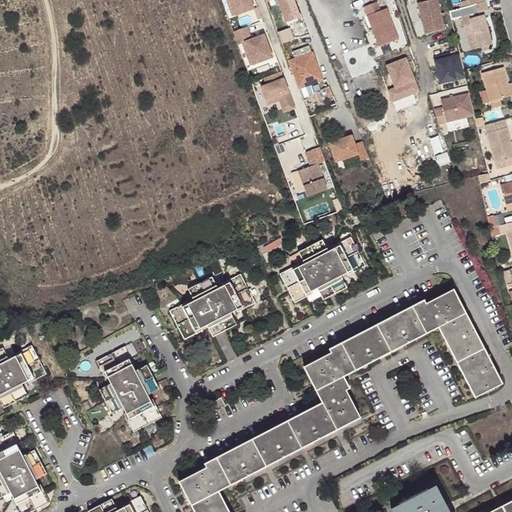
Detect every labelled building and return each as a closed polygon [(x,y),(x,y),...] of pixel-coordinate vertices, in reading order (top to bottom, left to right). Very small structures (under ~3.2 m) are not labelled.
[(231,0),(228,0),(234,14),(236,13),(231,0)] [(255,7),(252,0),(231,0),(236,13),(255,7)] [(297,9),(293,0),(277,0),(283,14),(297,9)] [(425,34),(444,30),(437,0),(430,0),(417,3),(425,34)] [(379,47),(398,39),(386,9),(380,11),(376,2),(363,7),(379,47)] [(487,2),(471,7),(473,15),(489,11),(487,2)] [(460,10),(449,12),(451,20),(462,17),(460,10)] [(474,33),(478,48),(492,44),(484,16),(472,19),(470,15),(462,17),(466,35),(474,33)] [(249,24),(233,30),(238,42),(247,39),(255,64),(273,57),(265,32),(254,36),(249,24)] [(309,42),(292,49),(295,56),(288,59),(298,86),(323,77),(309,42)] [(449,54),(434,58),(441,83),(465,77),(460,55),(450,58),(449,54)] [(406,58),(387,65),(396,88),(388,91),(396,111),(422,101),(406,58)] [(511,97),(508,85),(503,68),(482,74),(491,103),(511,97)] [(283,77),(261,86),(267,103),(280,99),(284,110),(294,106),(283,77)] [(475,116),(469,93),(441,100),(443,109),(435,111),(438,125),(475,116)] [(504,121),(484,126),(495,163),(511,158),(511,147),(511,144),(504,121)] [(351,134),(329,142),(336,161),(359,153),(361,159),(369,156),(363,140),(354,143),(351,134)] [(326,162),(320,147),(306,152),(311,166),(299,171),(303,182),(309,196),(328,189),(318,164),(326,162)] [(446,151),(437,156),(441,165),(451,160),(446,151)] [(511,184),(501,187),(507,207),(511,205),(511,184)] [(340,211),(344,210),(341,201),(340,200),(330,204),(334,214),(340,211)] [(301,217),(304,226),(314,222),(311,213),(301,217)] [(487,218),(489,229),(495,228),(492,217),(487,218)] [(511,222),(498,227),(501,236),(506,234),(511,254),(511,222)] [(299,265),(281,275),(295,303),(313,294),(312,292),(318,289),(323,300),(347,288),(341,277),(346,274),(347,276),(366,267),(351,239),(332,248),(333,250),(328,252),(322,242),(299,254),(305,265),(300,267),(299,265)] [(188,303),(170,313),(185,340),(202,331),(202,329),(208,326),(213,337),(236,325),(230,315),(235,311),(237,313),(255,304),(241,276),(222,285),(223,286),(218,290),(211,278),(189,291),(195,301),(189,305),(188,303)] [(423,302),(412,307),(426,335),(438,328),(465,314),(462,309),(453,291),(425,305),(423,302)] [(412,307),(376,326),(390,353),(400,348),(426,335),(412,307)] [(465,314),(438,328),(456,363),(483,349),(469,323),(465,314)] [(376,326),(341,345),(355,371),(372,363),(390,353),(376,326)] [(312,384),(316,392),(343,378),(355,371),(341,345),(329,351),(331,354),(304,368),(312,384)] [(0,400),(4,408),(27,396),(22,385),(27,382),(28,384),(46,374),(31,346),(13,355),(14,357),(9,360),(3,349),(0,350),(0,400)] [(126,348),(97,363),(106,380),(109,380),(111,384),(100,390),(112,414),(124,408),(126,413),(124,414),(134,432),(162,418),(152,400),(150,401),(148,396),(159,390),(146,366),(135,371),(133,366),(135,365),(126,348)] [(496,374),(483,349),(456,363),(475,398),(502,384),(496,374)] [(343,378),(316,392),(322,403),(336,431),(349,424),(360,418),(346,391),(349,389),(343,378)] [(221,398),(211,404),(215,411),(225,406),(221,398)] [(322,403),(286,422),(300,450),(317,441),(336,431),(322,403)] [(286,422),(250,441),(265,468),(282,459),(300,450),(286,422)] [(13,432),(0,438),(0,498),(11,493),(14,498),(11,499),(17,511),(30,511),(50,502),(41,485),(38,486),(35,480),(47,474),(35,451),(23,457),(21,452),(23,451),(13,432)] [(250,441),(214,459),(229,487),(246,478),(265,468),(250,441)] [(183,492),(191,507),(219,492),(229,487),(214,459),(204,465),(206,468),(178,482),(183,492)] [(448,511),(446,506),(436,486),(417,496),(416,495),(409,499),(409,500),(391,509),(392,511),(448,511)] [(229,511),(219,492),(191,507),(193,511),(229,511)] [(147,511),(140,497),(123,507),(124,508),(117,511),(111,501),(89,511),(147,511)] [(511,511),(511,500),(501,507),(503,511),(511,511)]
